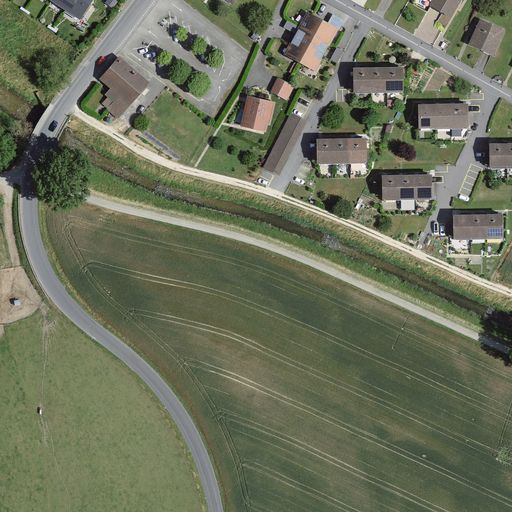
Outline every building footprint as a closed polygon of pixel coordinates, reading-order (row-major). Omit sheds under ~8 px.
[(110,0),(56,0),(94,24),(110,0)] [(221,0),(237,10),(243,0),(221,0)] [(453,25),(466,0),(441,0),(433,15),(453,25)] [(343,35),(310,18),(285,66),(317,83),(343,35)] [(495,66),(509,33),(484,23),(471,57),(495,66)] [(153,89),(118,60),(96,86),(113,100),(102,113),(121,128),(153,89)] [(407,76),(355,77),(355,105),(408,103),(407,76)] [(297,91),(280,83),(271,100),(289,109),(297,91)] [(277,109),(249,104),(244,137),(272,141),(277,109)] [(471,109),(419,110),(419,137),(472,136),(471,109)] [(312,124),(297,116),(267,173),(282,181),(312,124)] [(370,149),(318,151),(318,178),(371,177),(370,149)] [(511,149),(491,150),(492,177),(511,176),(511,149)] [(436,183),(384,184),(384,211),(437,210),(436,183)] [(505,219),(453,220),(454,247),(506,246),(505,219)]
